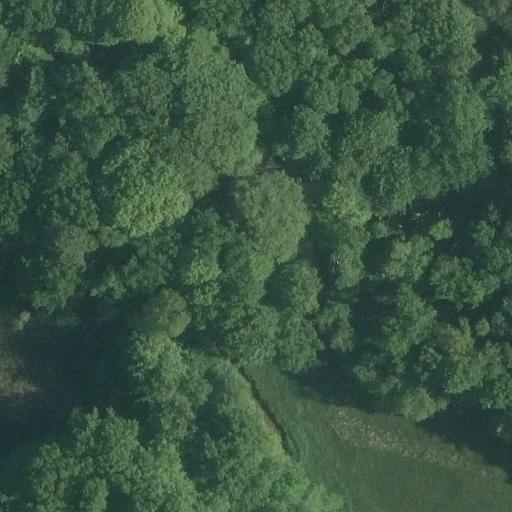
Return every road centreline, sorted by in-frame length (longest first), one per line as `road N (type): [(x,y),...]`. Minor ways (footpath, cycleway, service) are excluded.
road 1 (track): [(0,164),(124,215),(155,261),(152,330),(187,451),(164,511)]
road 2 (track): [(511,113),(398,0)]
